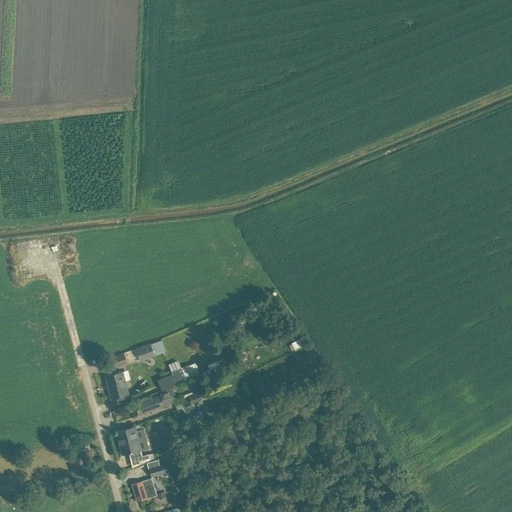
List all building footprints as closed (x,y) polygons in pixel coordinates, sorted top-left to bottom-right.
[(302,337),(292,342),(295,348),(305,343),(302,337)] [(124,353),(109,358),(113,368),(128,362),(127,360),(138,356),(140,360),(155,355),(151,343),(124,353)] [(186,379),(181,368),(172,371),(173,374),(158,380),(162,390),(186,379)] [(112,400),(121,398),(130,396),(123,371),(105,375),(112,400)] [(139,415),(149,411),(174,401),(169,388),(159,391),(161,395),(145,401),(135,405),(139,415)] [(183,407),(194,403),(203,399),(199,391),(179,399),(183,407)] [(196,408),(194,403),(183,407),(185,412),(187,413),(189,412),(190,410),(196,408)] [(224,423),(245,412),(241,405),(220,416),(224,423)] [(142,456),(141,450),(135,426),(126,428),(117,431),(123,454),(129,453),(132,467),(150,460),(148,454),(142,456)] [(170,476),(166,464),(149,469),(151,476),(165,472),(167,477),(170,476)] [(137,501),(147,498),(157,495),(152,478),(142,481),(132,484),(137,501)]
